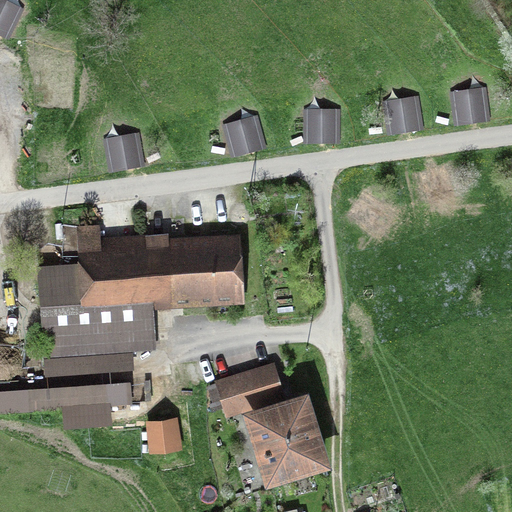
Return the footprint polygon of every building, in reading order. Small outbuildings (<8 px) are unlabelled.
[(97,253),(95,228),(78,229),(81,283),(38,286),(40,308),(41,329),(43,355),(152,348),(149,300),(205,297),(236,295),(233,245),(97,253)] [(271,365),(218,381),(228,413),(281,398),(271,365)] [(127,381),(137,419),(181,408),(171,370),(127,381)] [(107,390),(26,395),(27,411),(107,405),(107,390)] [(252,418),(269,478),(320,463),(302,403),(252,418)] [(156,439),(160,453),(182,447),(177,433),(156,439)]
